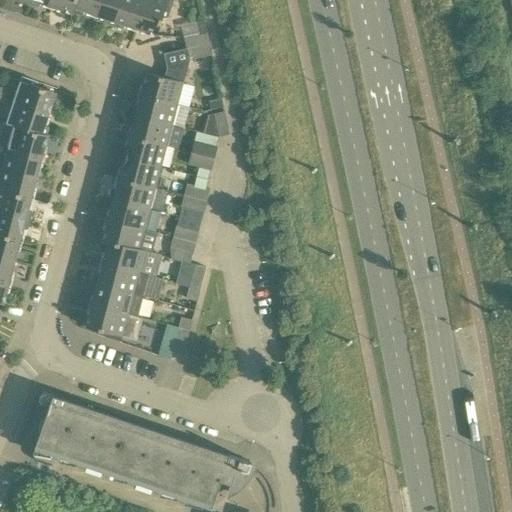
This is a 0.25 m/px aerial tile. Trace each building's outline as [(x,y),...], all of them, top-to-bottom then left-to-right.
[(52,0),(51,6),(72,14),(72,12),(75,0),(52,0)] [(75,0),(72,12),(81,15),(84,11),(94,15),(98,0),(75,0)] [(98,0),(94,15),(104,18),(104,23),(113,26),(121,0),(98,0)] [(121,0),(113,26),(122,29),(125,25),(135,28),(144,0),(121,0)] [(144,0),(135,28),(156,36),(162,17),(167,17),(173,0),(144,0)] [(204,20),(197,22),(199,34),(207,32),(204,20)] [(199,34),(184,37),(186,49),(209,44),(207,32),(199,34)] [(209,44),(186,49),(189,60),(212,55),(209,44)] [(147,72),(141,95),(177,104),(187,66),(185,64),(147,72)] [(21,76),(13,102),(48,114),(56,93),(37,87),(37,82),(21,76)] [(133,105),(131,115),(171,125),(177,104),(141,95),(138,105),(133,105)] [(224,98),(210,101),(212,109),(226,107),(224,98)] [(13,102),(6,123),(14,126),(14,125),(46,136),(46,135),(49,128),(45,125),(48,114),(13,102)] [(225,112),(213,114),(218,137),(230,135),(225,112)] [(131,115),(128,124),(132,126),(130,137),(166,146),(171,125),(131,115)] [(14,126),(8,148),(42,157),(47,136),(46,135),(46,136),(14,125),(14,126)] [(196,133),(191,153),(214,159),(217,147),(214,147),(216,138),(196,133)] [(122,147),(120,156),(161,167),(166,146),(130,137),(127,147),(122,147)] [(8,148),(2,169),(36,178),(42,157),(8,148)] [(187,184),(184,195),(207,201),(210,190),(206,189),(214,159),(191,153),(188,164),(198,167),(193,186),(187,184)] [(120,156),(117,165),(121,168),(119,178),(155,188),(161,167),(120,156)] [(2,169),(0,177),(0,190),(31,199),(36,178),(2,169)] [(111,189),(108,198),(150,209),(155,188),(119,178),(116,189),(111,189)] [(0,213),(30,221),(32,212),(28,210),(31,199),(0,190),(0,213)] [(201,222),(207,201),(184,195),(178,216),(201,222)] [(108,198),(106,207),(110,210),(108,220),(144,230),(150,209),(108,198)] [(0,235),(20,241),(23,230),(28,229),(30,221),(0,213),(0,235)] [(196,243),(201,222),(178,216),(173,237),(196,243)] [(108,220),(102,242),(103,243),(103,241),(139,251),(139,249),(144,230),(108,220)] [(0,235),(0,257),(14,262),(20,241),(0,235)] [(173,237),(170,249),(171,260),(190,265),(196,243),(173,237)] [(103,241),(103,243),(101,250),(105,253),(103,263),(139,273),(145,251),(139,249),(139,251),(103,241)] [(0,257),(0,280),(9,282),(14,262),(0,257)] [(92,283),(143,296),(144,297),(150,276),(139,273),(103,263),(100,274),(95,274),(92,283)] [(195,265),(189,288),(200,291),(206,268),(195,265)] [(0,280),(0,303),(3,304),(9,282),(0,280)] [(92,283),(90,292),(94,295),(92,305),(128,315),(138,317),(143,296),(92,283)] [(189,288),(186,298),(197,301),(200,291),(189,288)] [(92,305),(86,327),(104,332),(105,337),(121,341),(128,315),(92,305)] [(181,317),(178,328),(189,331),(192,320),(181,317)] [(178,328),(172,351),(183,354),(189,331),(178,328)] [(50,402),(35,445),(212,506),(221,482),(230,485),(228,492),(232,490),(236,486),(241,482),(245,477),(248,472),(251,463),(229,455),(227,461),(50,401),(50,402)]
